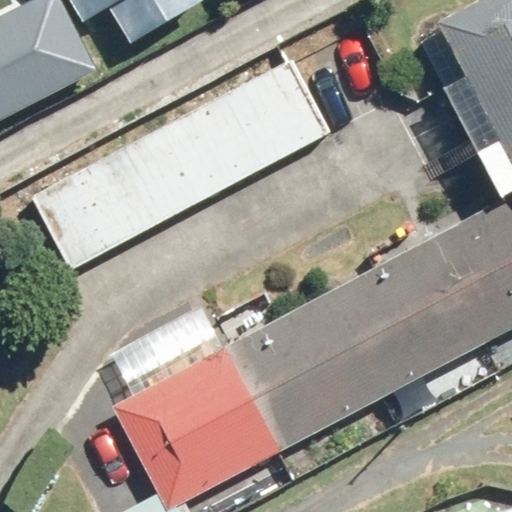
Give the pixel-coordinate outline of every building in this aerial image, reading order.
[(0,120),(90,76),(52,0),(30,0),(0,15),(0,120)] [(68,0),(102,56),(192,4),(190,0),(68,0)] [(511,0),(472,0),(435,19),(511,167),(511,0)] [(76,271),(327,133),(286,58),(35,195),(76,271)] [(511,202),(108,414),(159,511),(171,511),(511,333),(511,202)]
